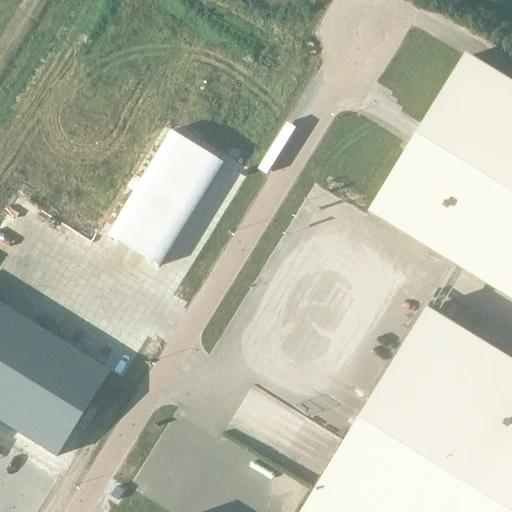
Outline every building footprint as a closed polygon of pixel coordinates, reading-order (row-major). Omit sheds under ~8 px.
[(511,88),(462,58),(368,212),(511,299),(511,88)] [(156,269),(220,165),(168,133),(104,237),(156,269)] [(0,303),(0,388),(38,327),(0,303)] [(511,511),(511,361),(426,308),(301,511),(511,511)] [(38,327),(0,388),(0,421),(57,457),(110,371),(38,327)]
